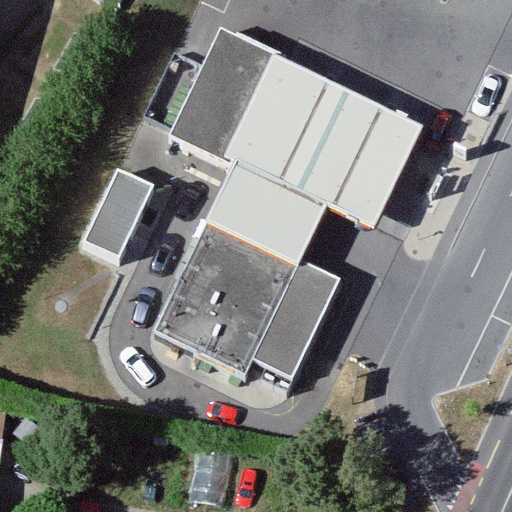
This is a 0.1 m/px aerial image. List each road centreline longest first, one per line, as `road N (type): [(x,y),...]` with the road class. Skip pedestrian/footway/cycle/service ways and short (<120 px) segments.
road 1 (unclassified): [(440,341),(418,375),(414,414),(460,511)]
road 2 (unclassified): [(440,341),(511,202)]
